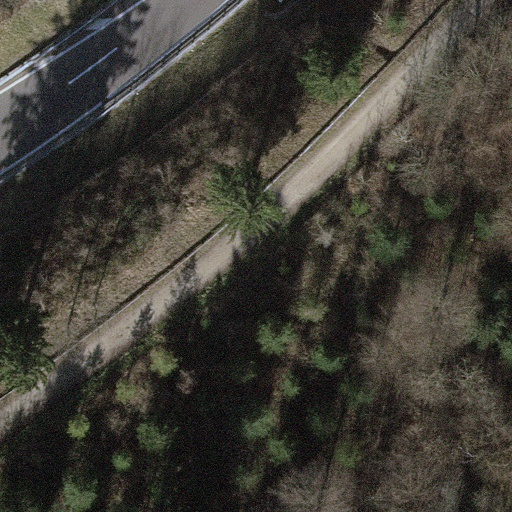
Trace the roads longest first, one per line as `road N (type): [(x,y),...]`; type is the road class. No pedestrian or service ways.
road 1 (track): [(492,0),(249,248),(0,434)]
road 2 (motorway): [(0,133),(191,0)]
